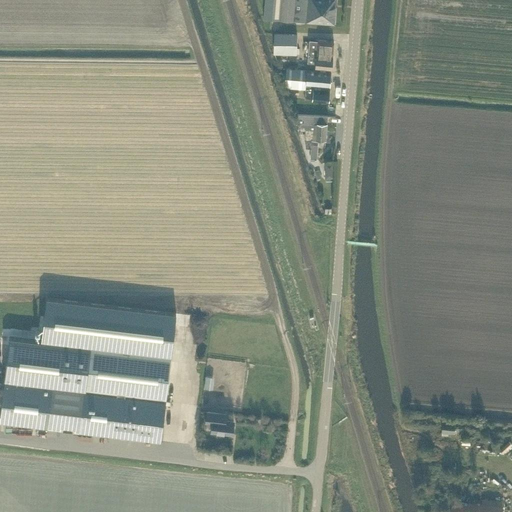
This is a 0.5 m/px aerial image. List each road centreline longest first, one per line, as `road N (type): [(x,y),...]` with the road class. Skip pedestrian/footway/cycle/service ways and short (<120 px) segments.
road 1 (track): [(287,470),(292,363),(195,44),(0,42)]
road 2 (unclassified): [(315,511),(360,0)]
road 3 (track): [(0,455),(292,487),(290,511)]
road 4 (track): [(326,405),(347,426),(374,511)]
